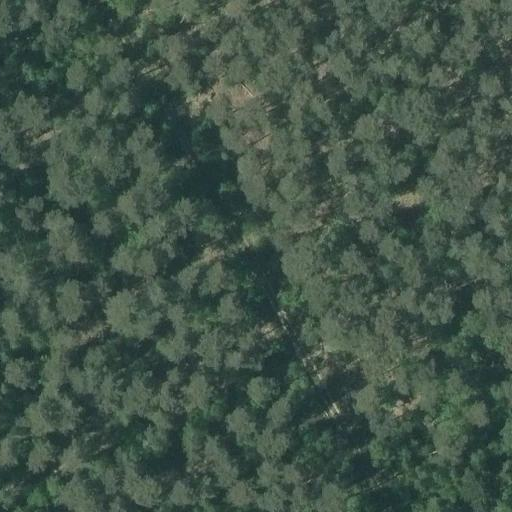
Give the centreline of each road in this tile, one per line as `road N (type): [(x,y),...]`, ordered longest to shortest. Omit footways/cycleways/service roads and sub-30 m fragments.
road 1 (track): [(82,0),(381,511)]
road 2 (track): [(186,175),(0,281)]
